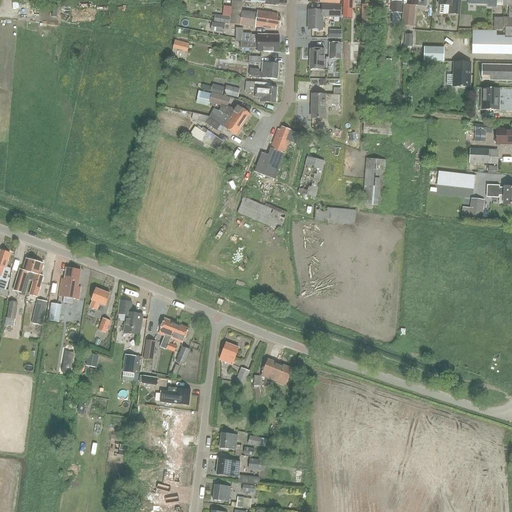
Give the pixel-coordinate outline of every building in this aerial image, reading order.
[(343,0),(343,19),(352,19),(352,0),(343,0)] [(412,0),(412,6),(404,5),(402,26),(413,27),(415,6),(418,6),(418,0),(412,0)] [(438,0),(438,6),(449,7),(449,15),(460,16),(461,0),(458,0),(438,0)] [(511,0),(502,0),(502,7),(510,7),(509,18),(503,18),(503,23),(505,38),(511,38),(511,0)] [(400,24),(401,1),(391,1),(391,13),(392,13),(392,23),(400,24)] [(372,25),(373,5),(362,4),(362,24),(372,25)] [(341,6),(323,6),(322,11),(309,11),(308,30),(319,31),(320,32),(326,26),(322,23),(322,17),(340,17),(341,6)] [(215,15),(214,22),(230,24),(255,28),(255,26),(275,29),(275,27),(279,27),(281,18),(277,17),(277,14),(258,11),(257,14),(257,17),(241,14),(241,12),(231,10),(232,8),(224,7),(223,16),(215,15)] [(494,18),(493,30),(503,30),(503,28),(503,23),(503,18),(494,18)] [(224,33),(225,25),(213,23),(212,31),(224,33)] [(340,29),(329,29),(329,37),(340,38),(340,29)] [(496,32),(472,31),(472,54),(511,55),(511,38),(504,38),(504,37),(496,36),(496,32)] [(279,36),(252,35),(252,34),(243,34),(241,34),(241,39),(241,41),(241,42),(258,44),(279,45),(279,36)] [(405,36),(405,47),(412,48),(413,36),(405,36)] [(279,53),(279,45),(258,44),(241,42),(241,49),(257,49),(257,53),(279,53)] [(341,60),(342,43),(329,42),(328,59),(341,60)] [(423,62),(443,63),(444,48),(423,47),(423,62)] [(310,49),(310,69),(323,70),(324,50),(310,49)] [(277,80),(279,64),(262,63),(261,72),(259,72),(259,70),(250,69),(249,76),(251,77),(251,78),(261,79),(277,80)] [(454,87),(471,88),(471,63),(454,63),(454,87)] [(481,65),(481,73),(489,73),(489,80),(500,81),(511,80),(511,65),(482,65),(481,65)] [(269,87),(269,84),(245,82),(245,93),(254,94),(253,98),(260,98),(260,102),(276,103),(277,88),(269,87)] [(211,92),(212,92),(222,95),(225,87),(213,84),(211,92)] [(223,95),(237,98),(240,90),(226,86),(223,95)] [(481,88),(481,110),(499,110),(499,88),(482,88),(481,88)] [(198,91),(197,98),(209,101),(208,103),(227,108),(230,98),(222,96),(211,93),(211,95),(198,91)] [(341,105),(341,95),(334,95),(312,95),(312,119),(325,119),(325,105),(341,105)] [(230,117),(243,126),(251,115),(237,106),(233,112),(226,109),(224,113),(230,117)] [(216,131),(220,126),(236,136),(243,126),(230,117),(224,113),(214,109),(209,118),(205,123),(216,131)] [(495,113),(495,121),(507,121),(507,113),(495,113)] [(392,136),(393,121),(364,119),(363,134),(392,136)] [(477,140),(488,140),(488,124),(477,124),(477,140)] [(191,136),(188,141),(207,149),(209,147),(206,145),(213,135),(204,129),(202,132),(195,127),(190,135),(191,136)] [(261,154),(254,173),(275,180),(284,155),(284,154),(289,141),(287,140),(290,131),(281,128),(280,131),(277,130),(268,156),(261,154)] [(496,145),(511,145),(511,129),(496,129),(496,145)] [(488,150),(470,149),(469,164),(488,164),(488,150)] [(315,198),(325,162),(307,157),(297,193),(315,198)] [(383,206),(386,161),(365,159),(362,205),(383,206)] [(438,172),(436,186),(474,190),(474,189),(475,176),(463,175),(438,172)] [(499,196),(503,196),(503,205),(511,205),(511,187),(504,187),(504,188),(499,188),(499,185),(487,185),(487,197),(499,197),(499,196)] [(244,198),(237,213),(280,231),(286,216),(288,213),(266,204),(265,207),(244,198)] [(462,208),(461,218),(481,220),(484,200),(471,199),(470,209),(462,208)] [(354,227),(356,211),(315,207),(314,222),(354,227)] [(0,275),(1,276),(0,278),(0,288),(5,290),(9,278),(7,278),(10,269),(7,267),(9,261),(7,261),(10,254),(1,251),(0,253),(0,275)] [(20,270),(14,291),(21,293),(20,296),(25,297),(29,280),(35,262),(26,259),(23,271),(20,270)] [(33,281),(29,295),(37,298),(43,276),(40,276),(43,264),(35,262),(29,280),(33,281)] [(79,300),(81,288),(78,288),(81,271),(66,268),(64,280),(62,280),(59,296),(79,300)] [(106,306),(111,295),(96,289),(91,301),(93,301),(90,308),(97,311),(100,304),(106,306)] [(124,333),(140,336),(143,315),(131,313),(132,303),(120,301),(119,314),(126,316),(124,333)] [(17,303),(8,302),(6,319),(5,318),(4,326),(14,327),(17,303)] [(51,304),(48,320),(55,321),(57,305),(51,304)] [(35,305),(31,323),(41,325),(45,307),(35,305)] [(106,333),(110,321),(103,318),(98,330),(106,333)] [(170,339),(177,324),(164,319),(159,334),(164,336),(159,347),(166,350),(166,349),(169,343),(170,339)] [(183,343),(188,328),(177,324),(170,339),(183,343)] [(145,340),(142,360),(152,361),(155,341),(145,340)] [(220,359),(233,364),(239,349),(226,344),(220,359)] [(189,351),(181,348),(175,361),(183,364),(189,351)] [(87,355),(85,366),(96,368),(98,357),(87,355)] [(125,355),(121,380),(137,383),(140,357),(125,355)] [(273,381),(280,364),(267,359),(261,376),(273,381)] [(286,386),(292,369),(280,364),(273,381),(286,386)] [(251,370),(243,367),(237,382),(245,385),(251,370)] [(157,378),(143,376),(142,383),(156,385),(157,378)] [(190,390),(175,388),(168,387),(167,394),(160,393),(159,402),(188,406),(190,390)] [(88,391),(80,394),(82,399),(90,397),(88,391)] [(169,428),(188,432),(190,416),(171,413),(169,428)] [(242,446),(235,446),(237,435),(222,433),(220,448),(236,450),(235,456),(241,456),(242,446)] [(268,439),(251,435),(249,444),(266,447),(268,439)] [(186,456),(186,440),(165,440),(164,456),(186,456)] [(255,449),(244,448),(243,454),(254,456),(255,449)] [(240,461),(234,460),(218,458),(217,474),(239,477),(240,461)] [(266,461),(249,459),(249,468),(265,470),(266,461)] [(169,466),(169,482),(182,482),(183,466),(169,466)] [(296,467),(296,481),(304,481),(305,467),(296,467)] [(164,482),(164,473),(153,473),(153,482),(164,482)] [(249,477),(248,485),(259,486),(260,478),(249,477)] [(215,484),(213,500),(229,502),(230,486),(215,484)] [(163,492),(163,495),(151,495),(151,503),(178,503),(178,492),(163,492)] [(244,498),(238,497),(237,507),(249,508),(250,504),(243,503),(244,498)] [(143,511),(145,501),(135,499),(133,511),(143,511)]
